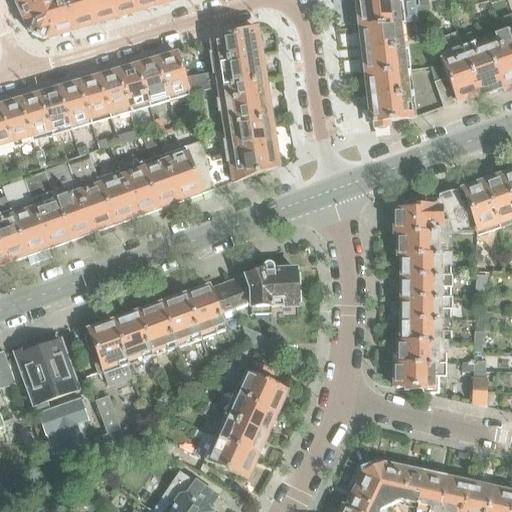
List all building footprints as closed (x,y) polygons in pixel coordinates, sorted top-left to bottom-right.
[(74,32),(64,0),(26,0),(16,5),(31,37),(42,42),(74,32)] [(64,0),(74,32),(116,20),(110,0),(64,0)] [(159,7),(156,0),(110,0),(116,20),(159,7)] [(402,10),(400,0),(355,0),(358,18),(356,20),(357,26),(359,28),(359,30),(404,25),(417,23),(430,21),(429,15),(428,4),(422,4),(415,8),(402,10)] [(511,55),(511,18),(501,23),(505,33),(504,33),(511,55)] [(409,72),(404,25),(359,30),(360,33),(358,35),(359,41),(361,42),(364,65),(362,68),(363,74),(365,76),(409,72)] [(215,91),(267,83),(264,68),(261,68),(258,48),(261,48),(259,37),(256,37),(256,36),(255,36),(254,31),(209,44),(210,54),(208,55),(212,77),(213,77),(215,91)] [(501,89),(511,84),(511,55),(504,33),(484,41),(501,89)] [(501,89),(484,41),(474,45),(470,34),(459,38),(462,49),(461,49),(478,97),(501,89)] [(456,105),(478,97),(461,49),(440,57),(439,58),(443,68),(456,105)] [(157,62),(169,104),(176,101),(190,97),(177,53),(176,54),(177,56),(175,56),(172,55),(165,57),(164,60),(157,62)] [(149,109),(169,104),(157,62),(155,62),(152,61),(146,63),(144,65),(137,68),(149,109)] [(149,109),(137,68),(136,68),(133,67),(126,69),(125,71),(117,73),(129,115),(149,109)] [(443,110),(456,105),(443,68),(430,70),(435,84),(434,84),(443,110)] [(110,121),(129,115),(117,73),(116,74),(113,72),(107,74),(105,77),(98,79),(110,121)] [(415,119),(409,72),(365,76),(365,80),(364,82),(364,88),(367,90),(368,97),(373,96),(374,105),(369,106),(371,126),(373,126),(373,131),(389,129),(388,124),(412,121),(415,119)] [(91,127),(110,121),(98,79),(96,80),(94,78),(87,80),(86,83),(78,85),(91,127)] [(201,91),(199,82),(188,85),(189,93),(201,91)] [(219,115),(222,129),(273,121),(271,110),(267,111),(265,95),(268,94),(267,83),(215,91),(217,102),(216,102),(218,115),(219,115)] [(91,127),(78,85),(77,85),(74,84),(68,86),(66,89),(59,91),(71,132),(91,127)] [(52,138),(71,132),(59,91),(57,91),(55,90),(48,92),(47,94),(39,96),(52,138)] [(32,144),(52,138),(39,96),(38,97),(35,96),(29,98),(27,100),(20,102),(32,144)] [(32,144),(20,102),(18,103),(16,101),(9,103),(7,106),(0,108),(12,150),(32,144)] [(0,153),(12,150),(0,108),(0,153)] [(189,124),(186,116),(175,119),(178,128),(189,124)] [(161,120),(154,122),(157,134),(164,132),(161,120)] [(204,157),(208,168),(207,169),(215,191),(276,169),(276,168),(276,167),(280,166),(278,156),(275,156),(271,136),(275,136),(273,121),(222,129),(224,142),(222,143),(224,156),(210,160),(209,156),(204,157)] [(134,133),(117,138),(119,146),(136,141),(134,133)] [(158,146),(155,135),(154,135),(142,139),(146,151),(158,146)] [(111,148),(108,140),(97,143),(99,151),(111,148)] [(179,204),(215,191),(207,169),(208,168),(204,157),(200,144),(185,149),(162,158),(179,204)] [(77,151),(79,159),(88,156),(99,152),(98,152),(96,145),(77,151)] [(47,168),(42,152),(35,154),(40,170),(47,168)] [(158,212),(179,204),(162,158),(160,152),(139,160),(141,165),(158,212)] [(19,170),(21,176),(26,174),(20,154),(15,156),(19,170)] [(97,162),(94,154),(89,156),(92,164),(97,162)] [(115,227),(98,180),(88,156),(79,159),(66,163),(92,235),(115,227)] [(92,235),(66,163),(67,165),(45,174),(70,243),(92,235)] [(158,212),(141,165),(119,173),(136,220),(158,212)] [(0,177),(2,182),(21,176),(19,170),(0,176),(0,177)] [(511,173),(509,171),(502,173),(501,178),(498,179),(502,190),(504,191),(508,202),(507,205),(510,214),(511,213),(511,173)] [(115,227),(136,220),(119,173),(98,180),(115,227)] [(48,251),(70,243),(45,174),(23,182),(48,251)] [(27,259),(48,251),(23,182),(20,183),(19,178),(9,182),(11,186),(2,189),(27,259)] [(499,231),(511,226),(511,213),(510,214),(507,205),(508,202),(504,191),(502,190),(498,179),(494,181),(490,178),(484,180),(483,184),(479,186),(483,197),(487,199),(490,208),(488,211),(492,221),(495,222),(499,231)] [(476,239),(499,231),(495,222),(492,221),(488,211),(490,208),(487,199),(483,197),(479,186),(475,187),(472,184),(465,186),(464,191),(463,192),(476,229),(476,236),(476,239)] [(27,259),(2,189),(7,205),(0,207),(0,247),(6,264),(12,262),(16,263),(27,259)] [(476,229),(463,192),(462,192),(449,192),(436,197),(437,201),(424,201),(424,205),(412,206),(412,208),(404,208),(404,212),(398,212),(394,216),(394,236),(397,236),(397,244),(396,246),(395,253),(397,255),(397,258),(401,258),(446,258),(446,256),(446,247),(447,247),(447,235),(459,236),(476,236),(476,229)] [(401,280),(451,279),(451,258),(451,255),(446,256),(446,258),(401,258),(401,266),(399,268),(399,275),(401,278),(401,280)] [(475,274),(487,274),(487,264),(475,264),(475,274)] [(245,278),(250,290),(251,307),(252,317),(272,316),(271,310),(297,308),(297,306),(299,306),(298,274),(296,274),(295,272),(280,273),(280,267),(274,268),(272,267),(271,267),(269,265),(266,266),(263,267),(262,270),(244,276),(245,278)] [(486,295),(487,274),(475,274),(474,294),(486,295)] [(401,299),(401,302),(451,302),(451,281),(451,279),(401,280),(401,288),(399,290),(399,297),(401,299)] [(235,311),(236,311),(227,286),(215,290),(215,289),(213,290),(218,301),(214,303),(219,317),(224,316),(228,324),(239,320),(235,311)] [(225,333),(219,317),(214,303),(218,301),(213,290),(210,291),(209,289),(197,294),(197,291),(186,295),(187,297),(184,298),(207,358),(208,357),(201,341),(225,333)] [(207,358),(184,298),(173,302),(172,300),(162,304),(162,306),(160,307),(176,351),(191,345),(194,354),(198,353),(200,360),(207,358)] [(451,323),(451,302),(401,302),(401,310),(399,312),(399,319),(401,321),(401,324),(451,323)] [(168,354),(176,351),(160,307),(149,311),(148,309),(137,313),(138,315),(136,315),(152,359),(168,354)] [(152,359),(136,315),(125,319),(124,317),(113,321),(114,323),(112,324),(128,368),(152,359)] [(451,345),(451,323),(401,324),(401,332),(399,334),(399,341),(401,344),(401,345),(397,345),(397,346),(447,345),(451,345)] [(103,376),(128,368),(112,324),(101,328),(100,326),(89,330),(90,332),(87,333),(88,336),(84,337),(89,350),(94,348),(98,359),(92,361),(98,377),(103,375),(103,376)] [(277,344),(242,328),(248,345),(255,349),(272,356),(277,344)] [(482,354),(482,342),(473,342),(473,354),(482,354)] [(37,419),(50,414),(50,411),(47,404),(47,405),(46,403),(77,392),(60,343),(28,354),(27,350),(14,355),(33,408),(23,411),(27,422),(37,419)] [(447,367),(447,345),(397,346),(397,354),(396,356),(395,363),(397,366),(397,367),(394,367),(394,368),(445,367),(447,367)] [(244,372),(233,396),(276,415),(285,393),(269,385),(274,374),(266,371),(272,356),(255,349),(251,364),(252,364),(248,374),(244,372)] [(486,394),(487,380),(485,380),(485,363),(477,364),(477,366),(473,366),(473,367),(461,367),(461,374),(473,374),(473,380),(472,380),(472,407),(487,410),(487,408),(494,408),(494,394),(486,394)] [(445,367),(394,368),(393,376),(392,378),(392,385),(393,387),(393,389),(393,390),(405,390),(405,392),(422,392),(422,396),(438,396),(439,380),(445,380),(445,367)] [(158,376),(155,368),(149,370),(152,378),(158,376)] [(275,417),(276,415),(233,396),(224,418),(266,437),(270,427),(272,428),(277,418),(275,417)] [(50,414),(37,419),(43,436),(45,436),(45,439),(46,439),(53,457),(62,454),(63,455),(86,447),(79,427),(89,424),(80,400),(50,411),(50,414)] [(214,413),(217,408),(209,404),(206,410),(214,413)] [(211,419),(214,413),(206,410),(204,415),(211,419)] [(214,439),(256,458),(256,457),(259,458),(263,448),(261,447),(266,437),(224,418),(214,439)] [(120,432),(129,455),(134,453),(125,429),(120,432)] [(129,455),(120,432),(119,430),(107,435),(116,461),(129,455)] [(246,481),(256,458),(214,439),(196,432),(193,438),(201,441),(201,443),(210,447),(204,461),(246,481)] [(103,466),(116,461),(107,435),(93,441),(103,466)] [(168,459),(174,447),(151,437),(146,448),(168,459)] [(398,504),(415,508),(422,475),(384,467),(382,468),(381,466),(372,471),(390,508),(398,504)] [(382,511),(390,508),(372,471),(362,476),(363,477),(362,478),(350,501),(347,500),(343,508),(351,511),(382,511)] [(206,511),(216,499),(193,484),(179,473),(152,511),(206,511)] [(438,511),(445,480),(436,478),(434,476),(426,474),(424,476),(422,475),(415,508),(417,508),(416,511),(438,511)] [(65,489),(58,478),(49,483),(55,495),(65,489)] [(438,511),(461,511),(467,485),(458,483),(457,481),(449,479),(447,481),(445,480),(438,511)] [(485,511),(490,490),(481,488),(479,486),(471,484),(469,486),(467,485),(461,511),(485,511)] [(508,511),(511,499),(511,495),(503,493),(502,491),(494,489),(491,491),(490,490),(485,511),(508,511)] [(39,501),(35,493),(27,497),(31,504),(39,501)] [(36,511),(40,511),(55,505),(51,496),(33,505),(36,511)]
